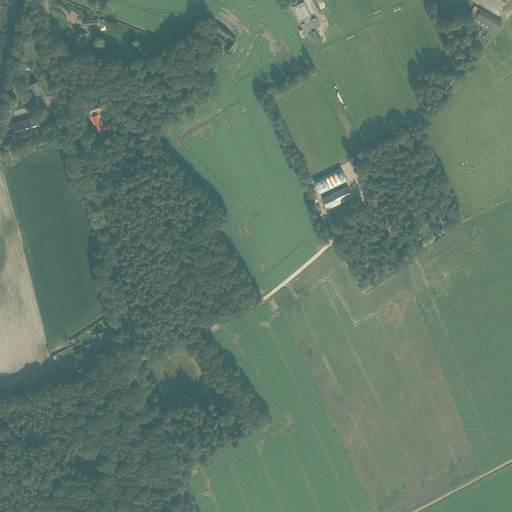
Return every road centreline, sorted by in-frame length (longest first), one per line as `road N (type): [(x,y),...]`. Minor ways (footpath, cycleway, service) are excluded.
road 1 (tertiary): [(188,511),(123,337),(37,0)]
road 2 (track): [(138,361),(189,328),(268,296),(317,255),(366,187)]
